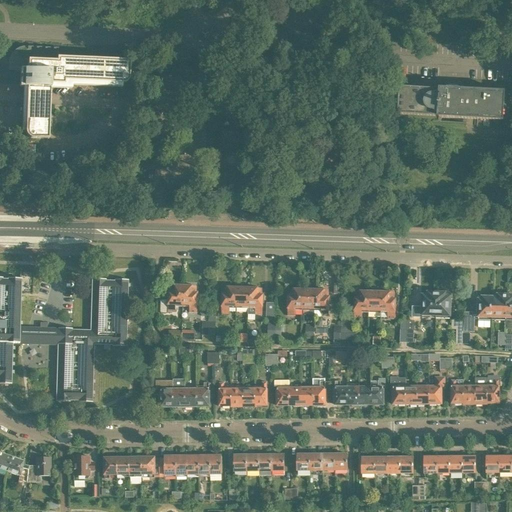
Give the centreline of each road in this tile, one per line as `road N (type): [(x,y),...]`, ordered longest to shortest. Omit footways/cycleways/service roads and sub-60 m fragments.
road 1 (residential): [(511,261),(92,247),(64,230)]
road 2 (primary): [(64,230),(511,243)]
road 3 (residential): [(509,428),(62,433)]
road 4 (unclassified): [(511,53),(296,40)]
road 5 (unclassified): [(189,35),(0,28)]
